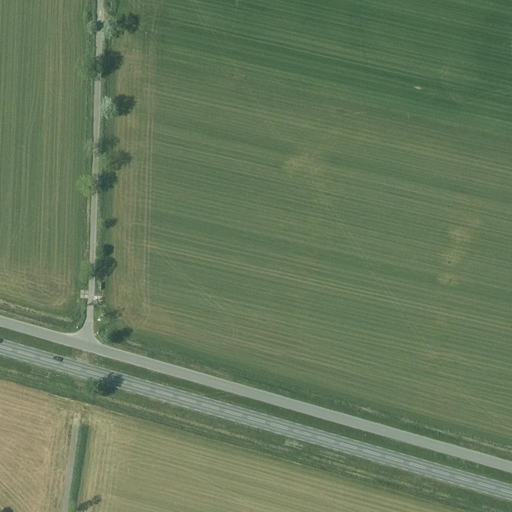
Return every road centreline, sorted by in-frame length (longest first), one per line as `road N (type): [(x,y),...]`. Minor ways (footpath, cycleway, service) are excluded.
road 1 (primary): [(511,493),(0,346)]
road 2 (unclassified): [(0,321),(511,467)]
